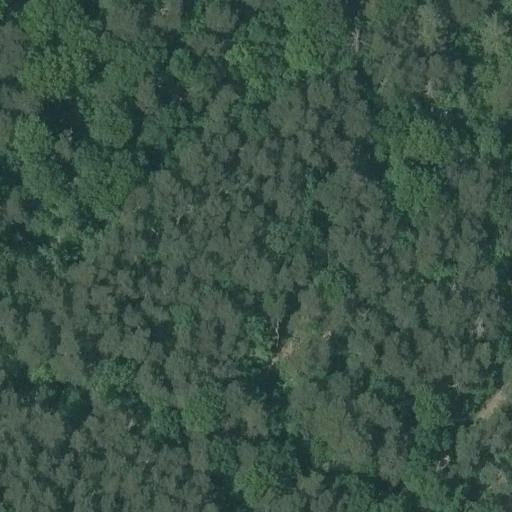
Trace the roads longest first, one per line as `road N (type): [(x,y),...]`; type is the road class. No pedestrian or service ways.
road 1 (unknown): [(210,455),(59,271),(0,221)]
road 2 (track): [(0,393),(210,455)]
road 3 (track): [(210,455),(391,508)]
road 4 (track): [(511,370),(391,508)]
